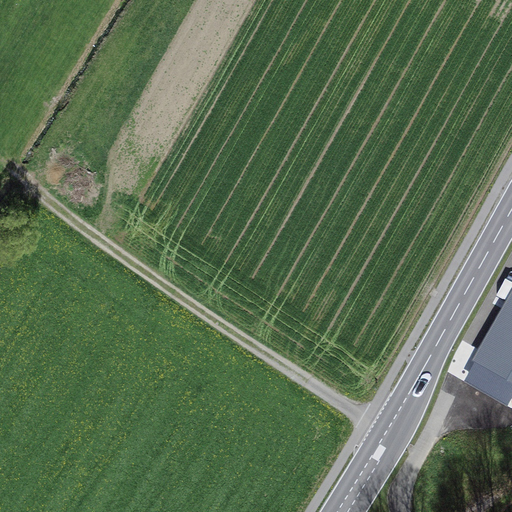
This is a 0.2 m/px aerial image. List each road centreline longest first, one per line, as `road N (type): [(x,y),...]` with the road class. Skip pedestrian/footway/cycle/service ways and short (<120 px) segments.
road 1 (track): [(0,159),(64,219),(228,336),(389,432)]
road 2 (secondary): [(341,511),(511,209)]
